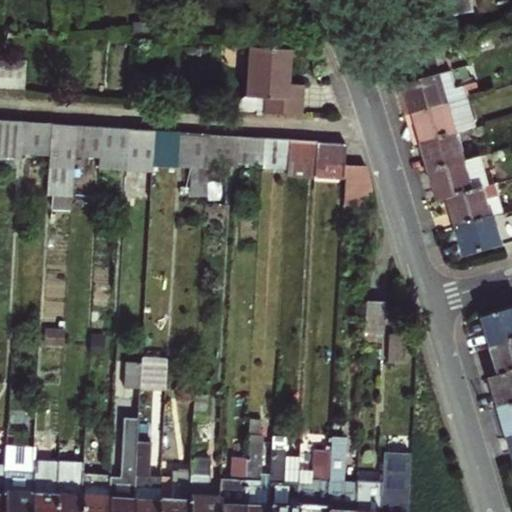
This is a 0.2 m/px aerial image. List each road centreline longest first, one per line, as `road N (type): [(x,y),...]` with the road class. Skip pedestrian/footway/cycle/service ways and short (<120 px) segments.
road 1 (residential): [(426,301),(327,0)]
road 2 (residential): [(489,511),(426,301)]
